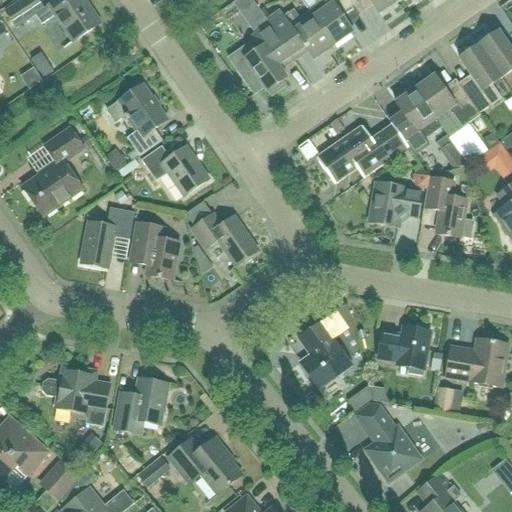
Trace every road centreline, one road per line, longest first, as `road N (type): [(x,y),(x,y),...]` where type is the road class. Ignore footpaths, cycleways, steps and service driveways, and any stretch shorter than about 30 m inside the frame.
road 1 (residential): [(245,154),(476,0)]
road 2 (tertiary): [(359,511),(234,344)]
road 3 (residential): [(245,154),(132,0)]
road 4 (residential): [(511,308),(332,274)]
road 5 (tertiary): [(234,344),(213,332),(59,302)]
road 6 (residential): [(332,274),(245,154)]
road 7 (residential): [(234,344),(302,269),(332,274)]
